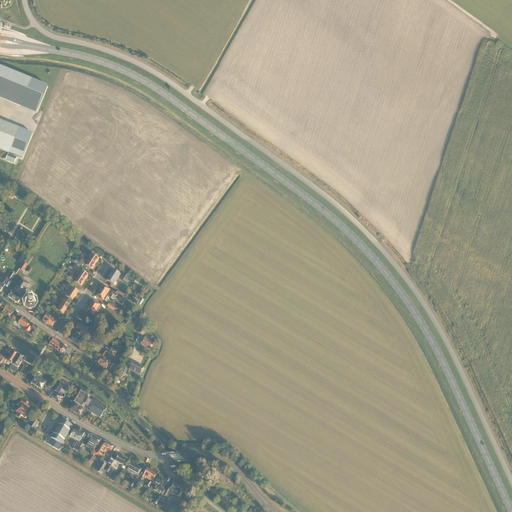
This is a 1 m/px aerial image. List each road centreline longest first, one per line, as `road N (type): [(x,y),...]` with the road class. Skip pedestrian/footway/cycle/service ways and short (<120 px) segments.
road 1 (unclassified): [(24,0),(45,32),(161,76),(355,222),(429,311),(511,483)]
road 2 (primary): [(511,511),(429,337),(352,236),(136,75),(28,45)]
road 3 (unclassified): [(165,457),(128,448),(0,372)]
